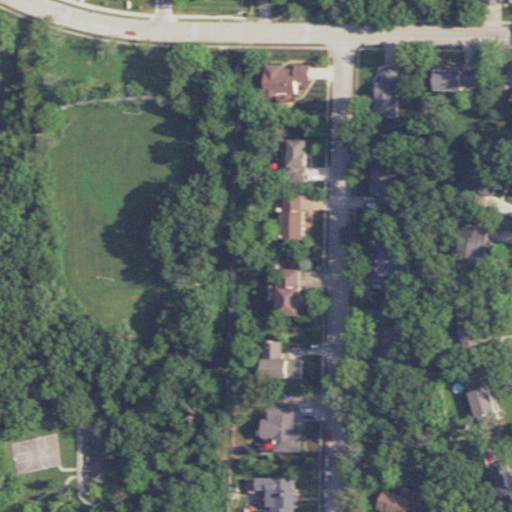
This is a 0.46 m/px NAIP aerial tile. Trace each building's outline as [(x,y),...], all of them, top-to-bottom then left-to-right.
[(310,65),(293,65),(293,69),(281,69),(281,64),(264,64),(264,94),(296,94),(297,82),(310,82),(310,65)] [(398,68),(382,68),(381,83),(375,82),(375,117),(397,117),(398,68)] [(477,70),(436,71),(436,91),(462,90),(462,88),(477,88),(477,70)] [(309,140),(284,140),(283,180),(308,180),(309,140)] [(478,167),(471,164),(466,175),(473,178),(469,188),(489,196),(504,160),(485,152),(478,167)] [(375,208),(395,208),(396,166),(376,165),(375,208)] [(306,196),(286,195),(284,239),(304,240),(306,196)] [(481,261),(482,239),(461,238),(460,260),(481,261)] [(399,291),(399,273),(408,274),(408,262),(399,261),(399,247),(375,246),(375,275),(381,275),(381,291),(399,291)] [(302,269),(280,269),(281,316),(303,316),(302,269)] [(456,312),(458,348),(479,347),(477,311),(456,312)] [(398,327),(378,327),(379,369),(398,369),(398,327)] [(284,342),(266,341),(265,378),(303,379),(304,360),(284,359),(284,342)] [(475,391),(470,392),(479,424),(499,418),(486,372),(471,376),(475,391)] [(276,451),(302,452),(303,433),(296,433),(296,407),(271,406),(270,420),(264,420),(263,438),(276,438),(276,451)] [(503,504),(511,502),(511,471),(511,472),(509,460),(494,463),(503,504)] [(295,511),(296,479),(253,478),(253,490),(267,490),(267,508),(272,508),(271,511),(295,511)] [(378,510),(383,511),(425,511),(428,507),(412,501),(416,491),(402,486),(399,495),(386,490),(378,510)]
